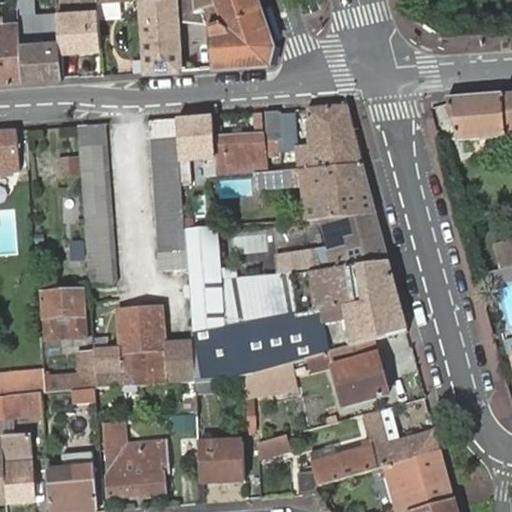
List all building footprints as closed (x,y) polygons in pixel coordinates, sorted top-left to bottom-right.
[(60,0),(62,12),(62,15),(84,15),(82,0),(60,0)] [(82,0),(84,15),(62,15),(62,19),(65,52),(103,49),(99,0),(82,0)] [(116,0),(106,1),(100,1),(102,19),(122,17),(125,14),(123,0),(116,0)] [(142,4),(148,73),(183,71),(176,21),(174,4),(173,0),(142,4)] [(190,4),(174,4),(176,21),(209,25),(215,68),(273,64),(282,56),(262,0),(225,0),(226,4),(191,11),(190,4)] [(62,19),(34,21),(33,10),(20,11),(22,26),(26,82),(67,79),(65,52),(62,19)] [(0,17),(0,83),(26,82),(22,26),(3,27),(2,17),(0,17)] [(511,30),(429,25),(427,46),(511,52),(511,32),(511,30)] [(511,95),(449,99),(459,142),(511,137),(511,95)] [(276,177),(364,168),(349,111),(309,114),(312,154),(278,157),(277,142),(280,142),(277,116),(265,117),(271,178),(276,177)] [(222,120),(214,120),(217,157),(218,176),(266,172),(262,117),(254,117),(256,134),(223,137),(222,120)] [(214,120),(181,123),(181,127),(182,143),(183,159),(217,157),(214,120)] [(181,127),(155,128),(163,276),(189,273),(188,253),(187,234),(183,159),(182,143),(181,127)] [(108,128),(80,130),(81,149),(90,282),(92,305),(119,303),(108,128)] [(18,134),(0,135),(0,176),(21,175),(18,134)] [(311,222),(329,220),(377,216),(364,168),(276,177),(278,189),(308,186),(311,222)] [(292,257),(294,276),(390,265),(377,216),(329,220),(331,252),(292,257)] [(189,273),(190,287),(220,284),(217,231),(212,232),(187,234),(188,253),(189,273)] [(511,241),(493,247),(498,270),(511,267),(511,241)] [(193,343),(195,388),(238,377),(253,374),(409,335),(390,265),(294,276),(279,277),(240,281),(220,284),(190,287),(193,343)] [(511,267),(498,270),(484,273),(487,286),(511,280),(511,267)] [(62,340),(62,333),(74,332),(75,339),(87,338),(83,296),(50,298),(52,341),(62,340)] [(94,349),(97,393),(140,390),(141,392),(195,388),(193,343),(166,344),(163,311),(117,314),(119,347),(94,349)] [(378,356),(336,367),(346,407),(389,397),(378,356)] [(253,374),(238,377),(239,396),(254,395),(253,374)] [(0,379),(0,399),(3,399),(44,396),(42,375),(0,379)] [(44,409),(44,396),(3,399),(4,412),(44,409)] [(406,404),(412,422),(428,417),(422,399),(406,404)] [(105,423),(107,451),(123,451),(121,421),(105,423)] [(372,449),(378,472),(383,470),(441,455),(435,434),(385,446),(379,422),(367,425),(368,430),(370,439),(371,442),(372,449)] [(6,460),(7,504),(37,502),(32,437),(5,438),(5,441),(6,460)] [(286,437),(259,444),(260,458),(289,450),(286,437)] [(314,493),(317,487),(378,472),(372,449),(371,442),(370,439),(359,442),(360,446),(324,455),(323,452),(308,455),(312,470),(297,473),(299,495),(314,493)] [(243,440),(198,442),(200,483),(245,480),(243,440)] [(123,451),(107,451),(110,504),(165,500),(164,482),(171,481),(168,449),(123,451)] [(414,511),(454,502),(441,455),(383,470),(393,511),(414,511)] [(62,469),(47,470),(49,511),(97,511),(92,456),(62,458),(62,469)] [(456,511),(454,502),(414,511),(456,511)]
